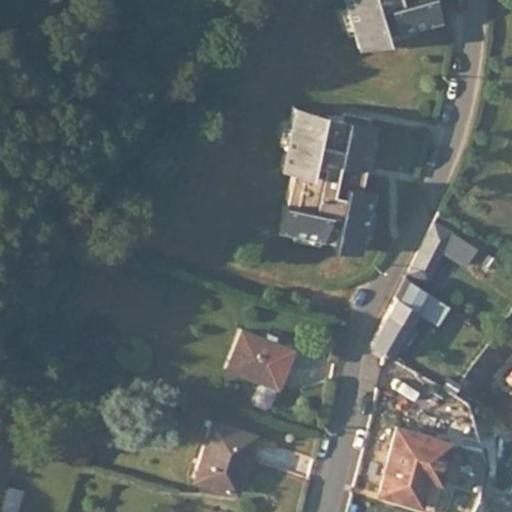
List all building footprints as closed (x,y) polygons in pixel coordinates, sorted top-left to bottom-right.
[(338,0),(350,45),(378,36),(378,32),(435,17),(430,0),(338,0)] [(356,184),(370,118),(340,111),(338,117),(314,113),(316,106),(290,100),(275,166),(286,168),(280,199),(276,198),(270,227),(335,240),(333,246),(357,250),(370,186),(356,184)] [(449,232),(431,222),(406,272),(424,280),(449,232)] [(511,265),(483,246),(468,265),(485,277),(488,273),(511,288),(511,265)] [(405,323),(407,323),(415,307),(406,301),(414,283),(404,278),(386,313),(405,323)] [(369,347),(382,355),(389,357),(407,323),(405,323),(386,313),(369,347)] [(222,373),(273,389),(285,349),(234,333),(222,373)] [(456,386),(461,376),(450,372),(446,380),(456,386)] [(230,493),(249,436),(208,423),(188,479),(230,493)] [(396,430),(376,497),(417,507),(426,482),(437,441),(396,430)] [(450,445),(437,441),(426,482),(438,485),(450,445)]
